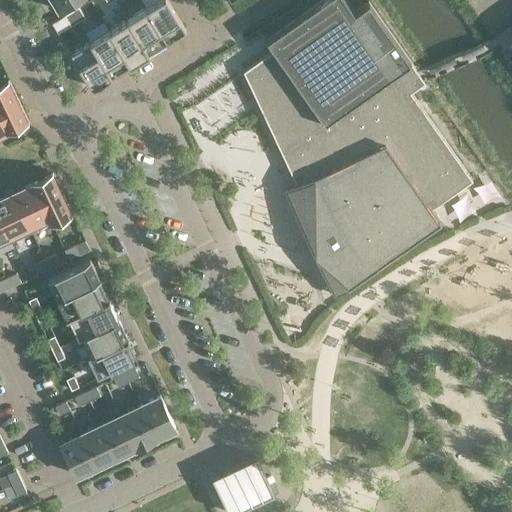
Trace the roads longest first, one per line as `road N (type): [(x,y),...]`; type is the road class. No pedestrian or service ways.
road 1 (residential): [(227,444),(265,419),(272,383),(141,115),(126,108)]
road 2 (residential): [(72,134),(227,444)]
road 3 (residential): [(126,108),(140,85),(276,0)]
road 4 (residential): [(227,444),(89,511)]
road 5 (residential): [(0,14),(72,134)]
